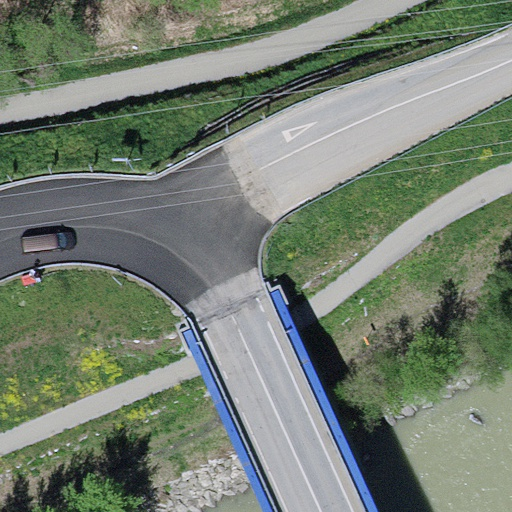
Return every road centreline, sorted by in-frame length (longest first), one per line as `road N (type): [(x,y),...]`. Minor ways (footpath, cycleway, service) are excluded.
road 1 (unclassified): [(156,233),(286,154),(511,57)]
road 2 (tertiary): [(156,233),(210,280),(228,308),(319,511)]
road 3 (tertiary): [(0,233),(71,218),(156,233)]
